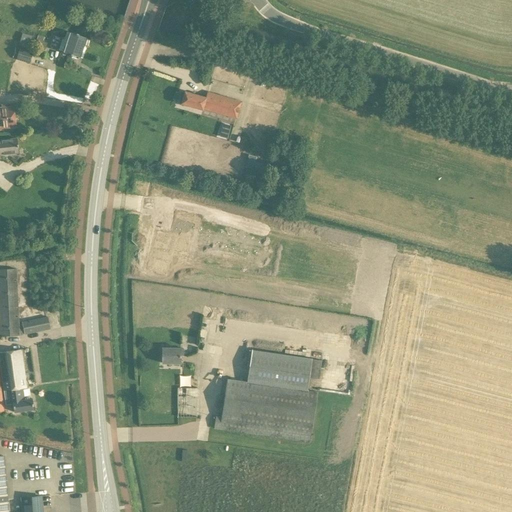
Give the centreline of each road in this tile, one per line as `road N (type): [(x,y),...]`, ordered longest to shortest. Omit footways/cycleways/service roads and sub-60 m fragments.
road 1 (secondary): [(106,511),(91,255),(106,140),(148,0)]
road 2 (tertiary): [(511,96),(282,20),(257,0)]
